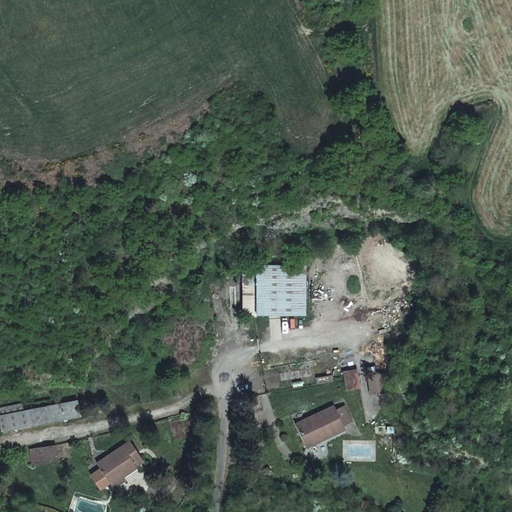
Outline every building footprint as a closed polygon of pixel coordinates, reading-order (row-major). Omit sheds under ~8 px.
[(240,262),(240,312),(303,310),(302,261),(240,262)] [(356,366),(343,368),(346,386),(360,384),(356,366)] [(377,371),(368,371),(370,389),(379,388),(377,371)] [(77,400),(0,415),(0,423),(1,432),(80,415),(77,400)] [(344,402),(335,407),(342,423),(352,417),(344,402)] [(319,433),(322,437),(343,426),(342,423),(335,407),(333,404),(294,422),(303,440),(319,433)] [(305,444),(322,437),(319,433),(303,440),(305,444)] [(128,441),(96,466),(110,485),(134,466),(132,462),(139,456),(128,441)] [(53,445),(28,449),(30,465),(55,461),(53,445)]
